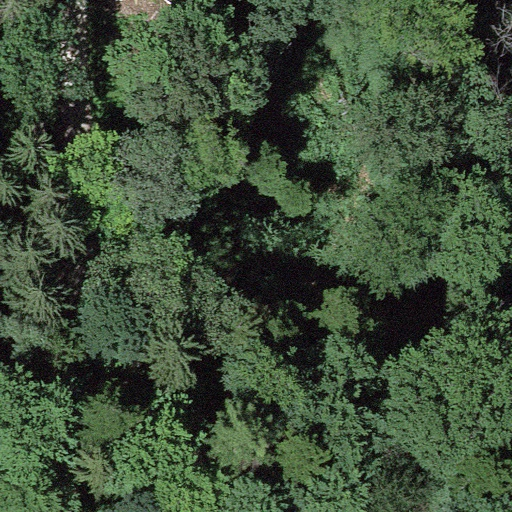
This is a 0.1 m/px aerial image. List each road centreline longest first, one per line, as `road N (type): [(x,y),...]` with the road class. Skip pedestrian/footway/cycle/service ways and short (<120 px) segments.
road 1 (track): [(274,511),(161,444),(99,363),(76,210),(75,0)]
road 2 (track): [(99,363),(87,432),(48,511)]
